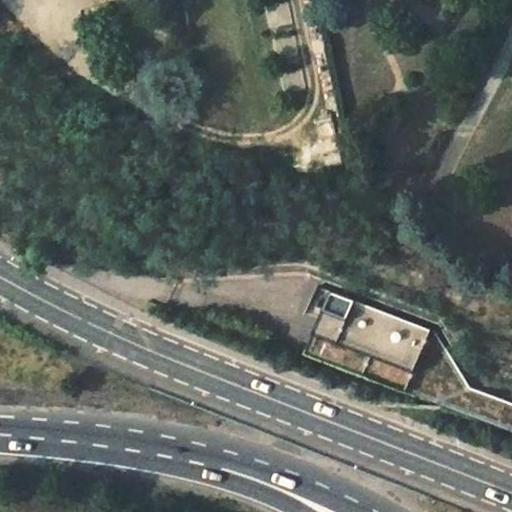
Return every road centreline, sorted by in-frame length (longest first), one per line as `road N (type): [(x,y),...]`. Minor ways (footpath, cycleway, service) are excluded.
road 1 (secondary): [(511,500),(134,352),(0,285)]
road 2 (track): [(298,0),(316,88),(311,113),(288,137),(255,143),(179,124),(100,78)]
road 3 (trunk): [(382,511),(252,461),(109,444)]
road 4 (trunk): [(307,511),(246,480),(109,444)]
